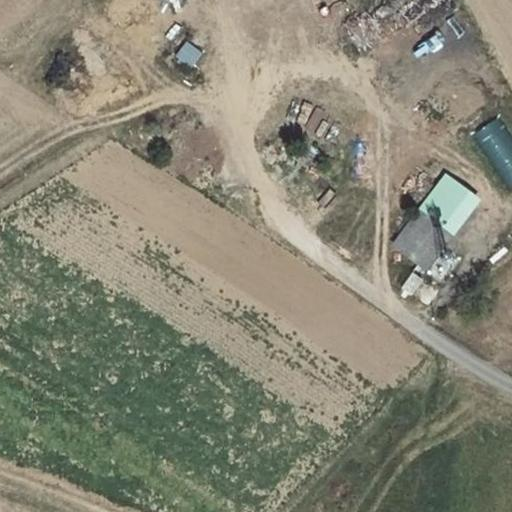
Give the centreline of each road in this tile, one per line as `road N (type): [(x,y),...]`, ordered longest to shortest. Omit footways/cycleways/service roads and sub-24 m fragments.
road 1 (track): [(0,170),(54,134),(183,92),(206,96),(227,110),(292,237),(377,293)]
road 2 (residential): [(377,293),(511,386)]
